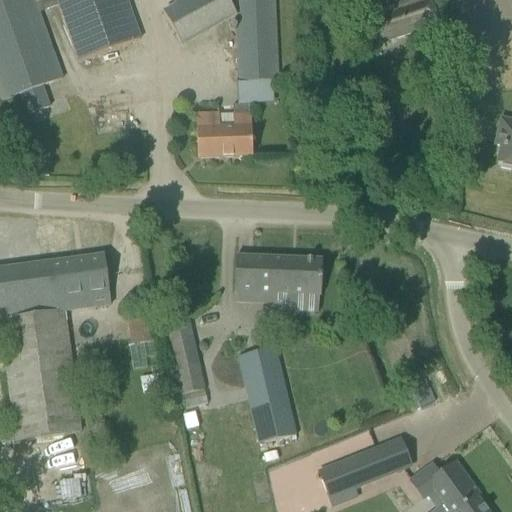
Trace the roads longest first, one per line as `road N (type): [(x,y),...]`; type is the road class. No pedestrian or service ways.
road 1 (unclassified): [(0,201),(311,216),(454,237)]
road 2 (unclassified): [(511,421),(465,341),(451,291),(454,237)]
